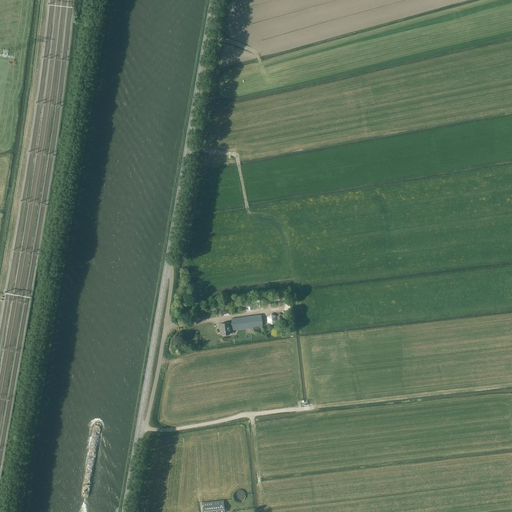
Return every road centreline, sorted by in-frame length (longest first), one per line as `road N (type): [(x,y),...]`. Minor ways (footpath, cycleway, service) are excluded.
road 1 (unclassified): [(13,511),(101,0)]
road 2 (track): [(511,281),(320,312),(294,300),(282,226),(247,208),(236,155),(186,149)]
road 3 (track): [(0,284),(42,0)]
road 4 (tertiary): [(165,268),(212,0)]
road 5 (track): [(511,385),(248,415)]
road 6 (tertiary): [(138,429),(165,268)]
road 7 (unclassified): [(138,429),(166,325),(170,272)]
